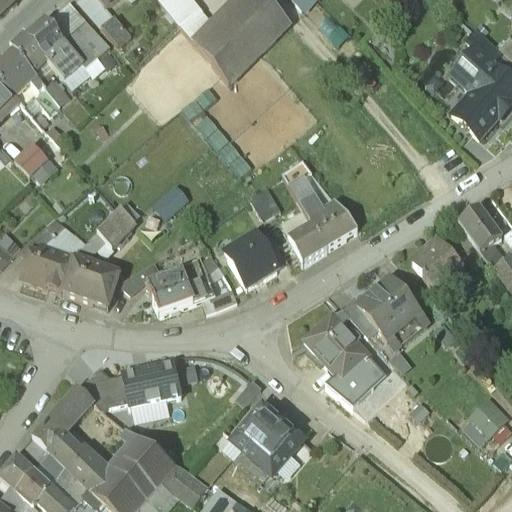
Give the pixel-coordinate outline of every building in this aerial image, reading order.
[(0,0),(0,24),(26,0),(0,0)] [(113,26),(108,19),(106,17),(91,0),(81,0),(74,6),(101,37),(113,26)] [(91,0),(106,17),(115,10),(126,0),(91,0)] [(290,36),(260,0),(252,0),(193,50),(227,90),(290,36)] [(307,0),(281,0),(303,22),(316,9),(307,0)] [(113,26),(101,37),(118,55),(131,43),(115,24),(113,26)] [(63,47),(46,27),(26,43),(47,67),(65,89),(83,71),(63,47)] [(108,58),(84,30),(63,47),(83,71),(87,75),(108,58)] [(497,56),(475,36),(465,48),(471,54),(474,51),(496,69),(502,59),(497,56)] [(26,43),(24,40),(10,54),(13,57),(32,81),(47,67),(26,43)] [(511,46),(508,43),(497,56),(502,59),(511,68),(511,46)] [(511,82),(496,69),(474,51),(471,54),(446,83),(465,99),(446,121),(477,148),(486,137),(489,134),(496,126),(500,129),(511,114),(511,82)] [(0,87),(11,100),(32,81),(13,57),(0,69),(0,87)] [(71,104),(50,80),(39,89),(59,114),(71,104)] [(39,89),(32,81),(11,100),(21,112),(23,114),(35,105),(50,122),(59,114),(39,89)] [(0,132),(21,112),(11,100),(0,87),(0,132)] [(61,158),(43,137),(29,150),(31,152),(32,151),(49,169),(51,168),(61,158)] [(49,169),(32,151),(31,152),(13,169),(31,188),(35,184),(49,169)] [(59,176),(51,168),(49,169),(35,184),(42,192),(59,176)] [(336,212),(302,168),(283,181),(287,188),(294,200),(304,196),(320,220),(326,217),(336,212)] [(294,200),(287,188),(272,197),(288,225),(293,223),(299,231),(309,225),(294,200)] [(150,210),(163,225),(188,205),(174,189),(150,210)] [(320,220),(304,196),(294,200),(309,225),(320,220)] [(260,199),(249,206),(260,223),(270,216),(260,199)] [(511,230),(492,204),(474,217),(497,246),(511,235),(511,230)] [(356,236),(336,212),(326,217),(346,243),(356,236)] [(120,215),(75,261),(88,266),(97,257),(105,264),(138,232),(120,215)] [(346,243),(326,217),(320,220),(309,225),(313,231),(327,254),(346,243)] [(497,246),(474,217),(456,230),(464,240),(479,259),(488,253),(497,246)] [(327,254),(313,231),(289,244),(303,267),(327,254)] [(45,232),(20,256),(28,265),(28,264),(36,267),(41,252),(42,253),(54,242),(45,232)] [(286,267),(268,237),(257,244),(275,274),(286,267)] [(257,244),(254,239),(229,255),(227,263),(245,293),(264,281),(264,282),(276,275),(275,274),(257,244)] [(479,259),(464,240),(458,245),(473,264),(479,259)] [(41,252),(36,267),(28,264),(28,265),(22,284),(62,298),(73,263),(54,242),(42,253),(41,252)] [(462,273),(447,254),(439,244),(411,268),(434,295),(462,273)] [(473,264),(458,245),(447,254),(462,273),(473,264)] [(15,260),(0,247),(0,261),(7,267),(15,260)] [(502,269),(488,253),(479,259),(511,303),(511,268),(509,264),(502,269)] [(88,266),(75,261),(73,263),(62,298),(110,314),(119,286),(121,280),(120,277),(88,266)] [(198,262),(177,272),(180,279),(181,278),(187,292),(198,288),(207,281),(198,262)] [(153,268),(119,286),(129,297),(144,287),(158,280),(153,268)] [(180,279),(146,293),(152,306),(187,292),(181,278),(180,279)] [(231,293),(224,281),(211,287),(216,299),(231,293)] [(395,357),(427,331),(388,284),(356,310),(356,311),(376,336),(395,357)] [(198,288),(187,292),(194,308),(201,305),(205,304),(198,288)] [(187,292),(152,306),(158,322),(194,308),(187,292)] [(205,304),(201,305),(206,316),(217,314),(238,305),(231,293),(216,299),(205,304)] [(376,336),(356,311),(356,310),(353,307),(341,317),(355,332),(366,344),(376,336)] [(355,332),(341,317),(336,322),(349,336),(355,332)] [(349,336),(336,322),(332,318),(301,347),(335,384),(341,390),(356,376),(372,362),(349,336)] [(121,380),(127,407),(129,413),(180,402),(173,369),(121,380)] [(433,382),(420,369),(410,381),(422,393),(433,382)] [(100,376),(77,393),(93,407),(104,417),(108,413),(127,407),(121,380),(110,384),(100,376)] [(356,376),(341,390),(335,384),(328,391),(342,403),(364,384),(356,376)] [(251,385),(234,404),(244,412),(260,393),(251,385)] [(77,393),(64,407),(80,422),(93,407),(77,393)] [(488,402),(466,424),(486,445),(509,424),(488,402)] [(261,405),(226,446),(272,486),(307,445),(261,405)] [(64,407),(52,420),(69,435),(80,422),(64,407)] [(81,453),(64,440),(69,435),(52,420),(32,444),(48,457),(65,473),(66,475),(86,453),(83,450),(81,453)] [(110,472),(91,496),(109,511),(141,511),(161,489),(176,472),(136,442),(110,472)] [(48,457),(32,444),(25,450),(41,466),(48,457)] [(86,453),(66,475),(91,496),(110,472),(86,453)] [(65,473),(48,457),(41,466),(55,479),(59,483),(65,473)] [(36,473),(19,458),(2,479),(13,488),(19,493),(36,473)] [(191,511),(228,511),(177,472),(176,473),(176,472),(161,489),(180,503),(191,511)] [(52,490),(36,473),(19,493),(26,498),(36,508),(39,505),(52,490)] [(66,475),(65,473),(59,483),(84,504),(91,496),(66,475)] [(13,488),(0,504),(0,506),(7,511),(38,511),(36,508),(26,498),(19,493),(13,488)] [(161,489),(141,511),(172,511),(180,503),(161,489)] [(76,511),(52,490),(39,505),(46,511),(76,511)]
